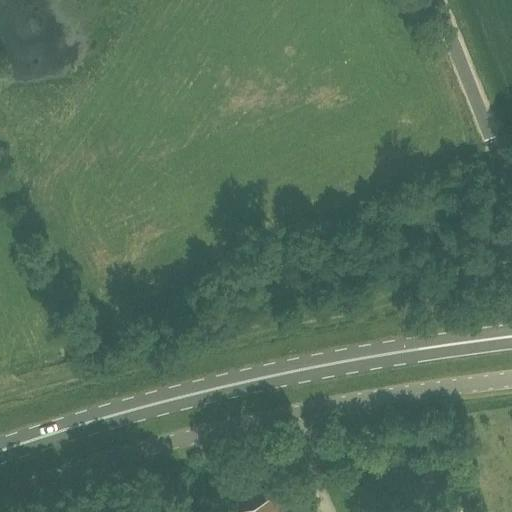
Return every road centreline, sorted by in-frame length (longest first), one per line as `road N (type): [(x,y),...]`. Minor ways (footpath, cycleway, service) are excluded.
road 1 (unclassified): [(0,506),(166,439),(511,379)]
road 2 (secondary): [(0,448),(214,384),(511,337)]
road 3 (unclassified): [(511,192),(435,0)]
